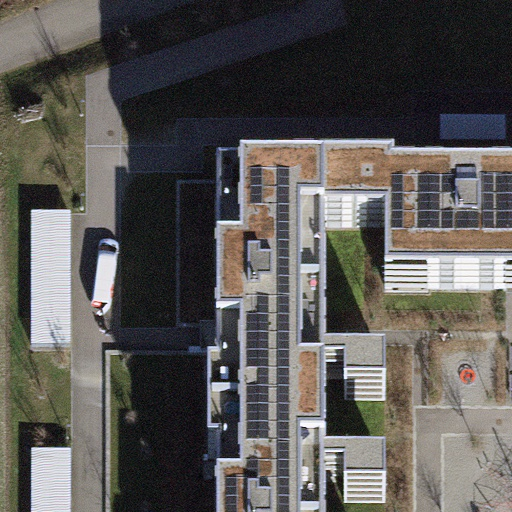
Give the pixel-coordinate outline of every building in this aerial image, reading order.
[(213,402),(322,402),(323,225),(323,177),(214,176),(213,402)] [(382,286),(511,286),(511,177),(323,177),(323,225),(382,225),(382,286)] [(39,210),(37,343),(74,343),(75,210),(39,210)] [(387,497),(387,311),(326,311),(325,497),(387,497)] [(213,511),(322,511),(322,402),(213,402),(213,511)]
